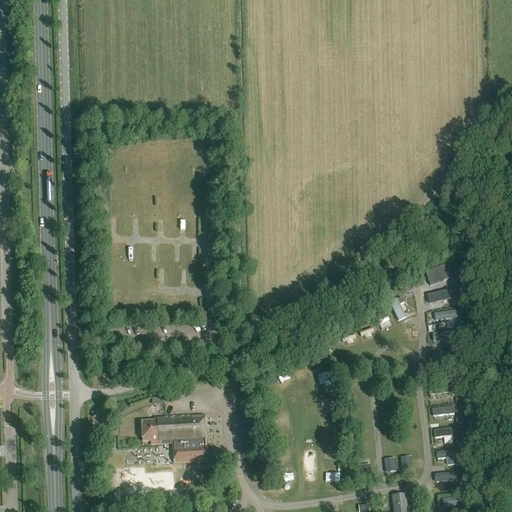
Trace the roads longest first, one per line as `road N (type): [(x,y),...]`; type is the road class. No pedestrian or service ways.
road 1 (primary): [(57,511),(40,0)]
road 2 (unclassified): [(76,511),(62,0)]
road 3 (residential): [(9,392),(0,0)]
road 4 (track): [(73,397),(241,361),(271,346)]
road 5 (residential): [(13,511),(9,392)]
